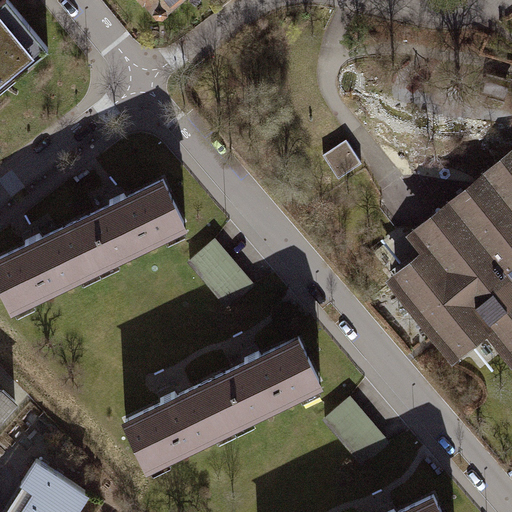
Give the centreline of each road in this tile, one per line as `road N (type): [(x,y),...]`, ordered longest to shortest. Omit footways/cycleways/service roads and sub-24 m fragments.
road 1 (residential): [(508,511),(142,85)]
road 2 (residential): [(0,198),(142,85)]
road 3 (residential): [(142,85),(262,0)]
road 4 (residential): [(371,0),(458,14),(500,0)]
